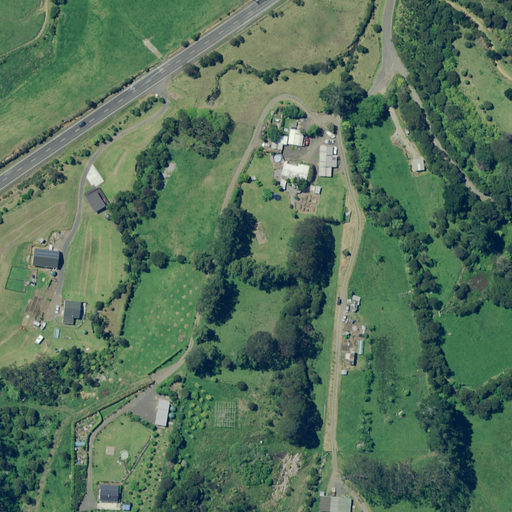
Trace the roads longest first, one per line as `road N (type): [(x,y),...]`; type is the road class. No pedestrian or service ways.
road 1 (primary): [(0,181),(266,0)]
road 2 (unknown): [(385,66),(511,252)]
